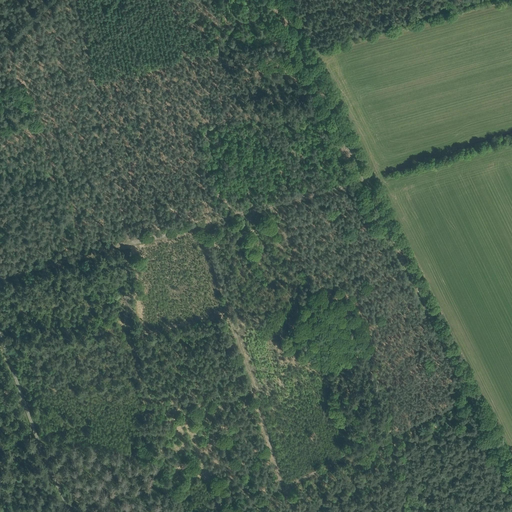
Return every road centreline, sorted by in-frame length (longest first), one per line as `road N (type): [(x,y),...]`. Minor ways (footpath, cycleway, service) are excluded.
road 1 (track): [(511,477),(366,179)]
road 2 (track): [(203,225),(287,484)]
road 3 (track): [(0,277),(203,225)]
road 4 (track): [(468,392),(287,484)]
road 5 (track): [(277,0),(366,179)]
road 6 (track): [(366,179),(203,225)]
